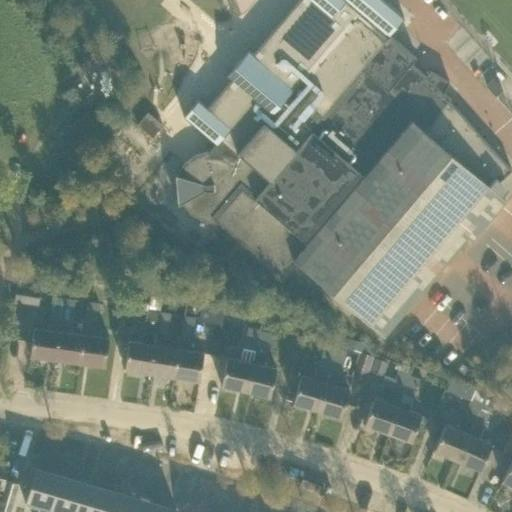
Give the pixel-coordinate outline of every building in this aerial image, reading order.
[(177,175),(175,174),(177,204),(179,203),(187,213),(199,220),(213,222),(218,221),(223,226),(281,274),(294,259),(330,289),(383,335),(393,323),(418,293),(439,269),(444,263),(457,248),(463,241),(467,235),(471,239),(486,221),(505,199),(499,194),(502,190),(495,183),(511,170),(447,99),(449,98),(450,99),(450,98),(443,92),(448,81),(447,81),(430,70),(425,76),(410,63),(415,58),(416,57),(389,35),(404,18),(382,0),(297,0),(253,53),(248,49),(233,66),(238,70),(207,107),(197,99),(183,116),(215,143),(207,152),(194,156),(184,164),(183,164),(177,175)] [(492,78),(485,85),(494,94),(501,88),(492,78)] [(207,246),(216,253),(224,243),(216,236),(207,246)] [(15,298),(38,302),(41,284),(18,280),(15,298)] [(53,358),(59,319),(62,297),(50,296),(47,317),(46,329),(33,327),(29,355),(53,358)] [(53,358),(78,362),(82,334),(69,332),(74,299),(62,297),(59,319),(53,358)] [(87,301),(82,334),(78,362),(104,365),(108,338),(95,336),(99,303),(87,301)] [(212,307),(201,305),(198,319),(209,320),(212,307)] [(124,368),(147,372),(157,312),(147,311),(142,343),(128,341),(124,368)] [(147,372),(173,376),(177,349),(165,347),(170,315),(157,312),(147,372)] [(173,376),(198,380),(203,353),(190,351),(195,317),(182,315),(177,349),(173,376)] [(273,322),(263,320),(260,332),(255,353),(265,355),(273,322)] [(240,361),(226,358),(220,384),(245,390),(251,363),(252,364),(255,353),(260,332),(247,329),(240,361)] [(355,343),(353,350),(372,356),(374,349),(355,343)] [(317,367),(328,370),(334,351),(323,347),(317,367)] [(334,351),(328,370),(340,374),(345,354),(334,351)] [(352,377),(365,381),(372,357),(359,353),(352,377)] [(382,375),(386,362),(373,358),(369,370),(382,375)] [(252,364),(251,363),(245,390),(269,396),(275,369),(252,364)] [(300,375),(292,402),(316,409),(325,382),(328,370),(317,367),(314,379),(300,375)] [(363,423),(388,432),(397,406),(401,395),(408,375),(397,371),(386,402),(372,397),(363,423)] [(419,379),(408,375),(401,395),(412,398),(419,379)] [(325,382),(316,409),(341,416),(349,389),(325,382)] [(457,394),(470,399),(472,394),(475,389),(461,383),(457,394)] [(397,406),(388,432),(411,441),(421,414),(408,410),(412,398),(401,395),(397,406)] [(433,449),(456,459),(468,433),(481,403),(470,399),(457,429),(444,423),(433,449)] [(481,403),(468,433),(456,459),(480,469),(491,443),(479,438),(492,408),(481,403)] [(507,437),(511,428),(511,411),(507,409),(496,432),(507,437)] [(510,454),(511,449),(511,428),(507,437),(501,450),(510,454)] [(511,458),(501,479),(511,484),(511,458)] [(37,511),(49,511),(60,476),(36,468),(25,505),(38,509),(37,511)] [(74,511),(83,482),(60,476),(49,511),(74,511)] [(0,499),(0,511),(10,511),(18,483),(6,480),(0,499)] [(99,511),(106,489),(83,482),(74,511),(99,511)] [(106,489),(99,511),(124,511),(129,496),(106,489)] [(149,511),(152,503),(129,496),(124,511),(149,511)] [(175,511),(176,510),(152,503),(149,511),(175,511)]
